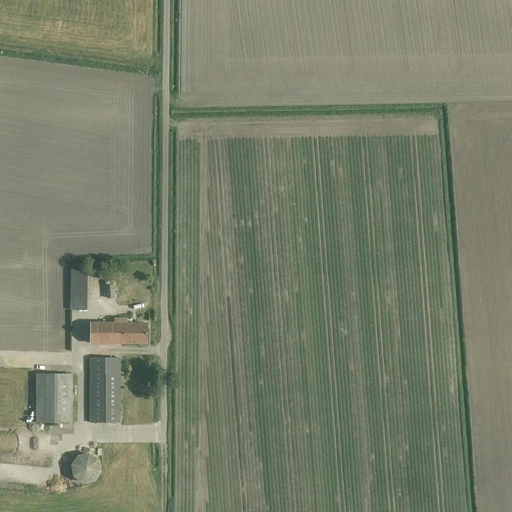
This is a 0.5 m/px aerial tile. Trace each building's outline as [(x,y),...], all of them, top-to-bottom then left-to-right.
[(66,299),(65,299),(65,305),(73,305),(74,295),(75,295),(75,280),(67,280),(66,299)] [(95,292),(104,292),(105,281),(95,280),(95,292)] [(113,285),(106,286),(107,298),(114,298),(113,285)] [(90,323),(90,343),(146,344),(146,323),(127,324),(127,319),(114,319),(114,323),(90,323)] [(90,358),(90,423),(120,423),(120,358),(90,358)] [(73,422),(73,374),(37,374),(37,422),(73,422)] [(73,463),(72,464),(72,466),(72,467),(72,469),(72,470),(72,471),(73,473),(73,474),(73,475),(74,476),(75,477),(76,478),(77,479),(78,480),(80,481),(81,481),(83,482),(84,482),(85,482),(86,482),(87,482),(89,482),(91,481),(92,481),(94,480),(95,479),(96,478),(97,477),(98,476),(98,475),(99,474),(99,472),(100,470),(100,469),(100,468),(100,466),(100,465),(99,464),(99,463),(98,462),(98,460),(97,459),(96,459),(95,457),(94,457),(93,456),(92,455),(91,455),(89,455),(88,454),(87,454),(86,454),(84,454),(82,455),(81,455),(80,456),(78,456),(77,457),(76,458),(76,459),(75,460),(74,461),(73,462),(73,463)]
